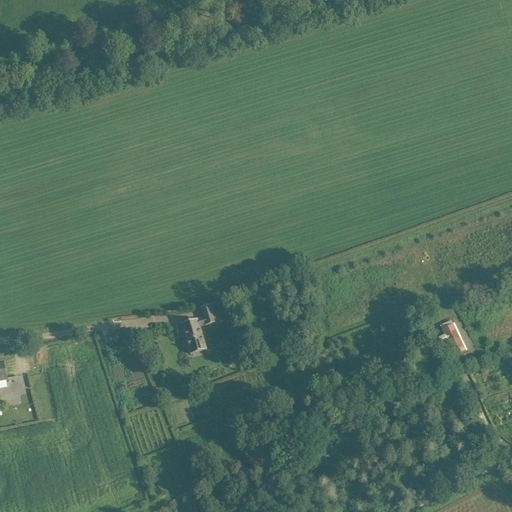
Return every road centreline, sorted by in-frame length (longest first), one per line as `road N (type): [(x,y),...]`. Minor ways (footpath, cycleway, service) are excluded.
road 1 (unclassified): [(0,107),(359,0)]
road 2 (unclassified): [(0,341),(147,319)]
